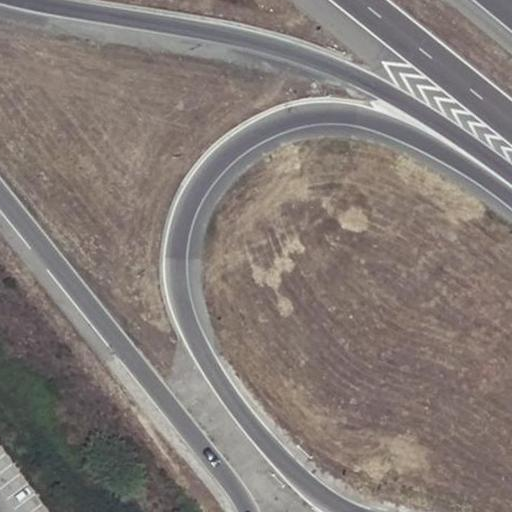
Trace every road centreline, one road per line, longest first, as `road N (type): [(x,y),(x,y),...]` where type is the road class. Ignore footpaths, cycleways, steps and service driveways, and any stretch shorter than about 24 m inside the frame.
road 1 (motorway): [(349,511),(296,478),(264,443),(189,331),(172,242),(186,201),(238,139),(328,111),(428,143),(511,198)]
road 2 (motorway): [(12,0),(231,35),(321,62),(418,109),(511,175)]
road 3 (secondary): [(0,198),(248,511)]
road 4 (motorway): [(359,0),(511,124)]
